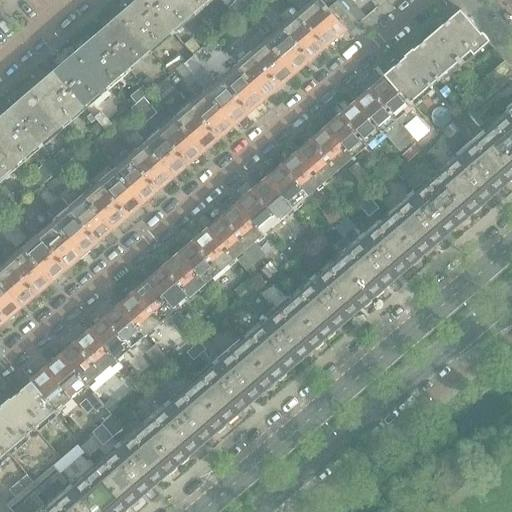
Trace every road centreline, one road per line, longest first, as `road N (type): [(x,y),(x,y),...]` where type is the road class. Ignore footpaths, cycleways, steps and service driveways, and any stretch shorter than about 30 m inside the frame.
road 1 (residential): [(0,366),(427,0)]
road 2 (secondary): [(511,245),(201,511)]
road 3 (secondary): [(256,511),(511,294)]
